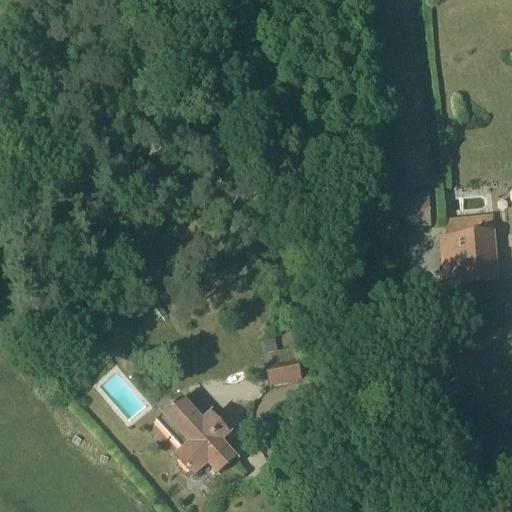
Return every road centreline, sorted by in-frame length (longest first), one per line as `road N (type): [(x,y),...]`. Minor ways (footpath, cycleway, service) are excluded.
road 1 (residential): [(324,388),(326,369),(511,330)]
road 2 (residential): [(305,464),(278,456),(255,420),(277,396),(324,388)]
